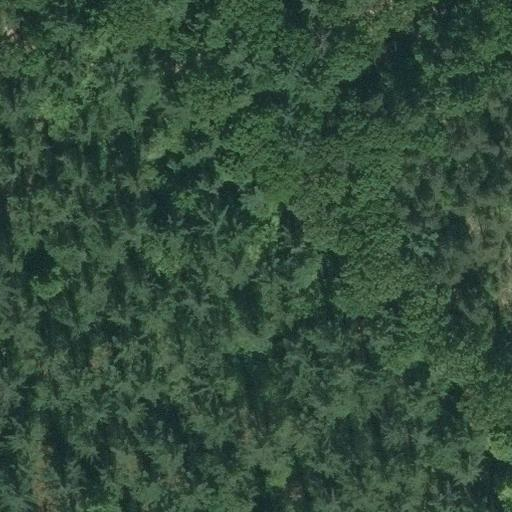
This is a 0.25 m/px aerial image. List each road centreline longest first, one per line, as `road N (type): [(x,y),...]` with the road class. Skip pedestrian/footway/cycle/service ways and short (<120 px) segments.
road 1 (track): [(105,0),(511,433)]
road 2 (track): [(291,204),(511,42)]
